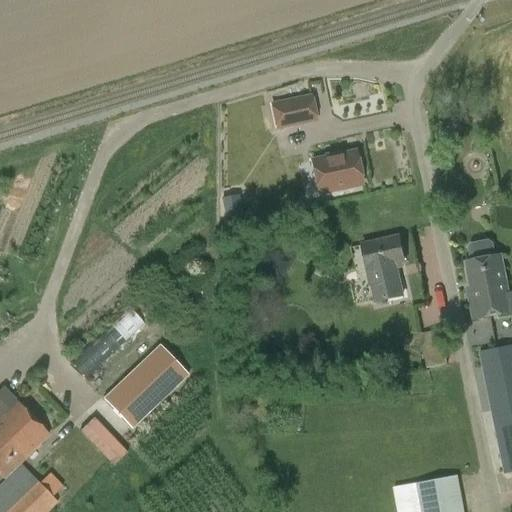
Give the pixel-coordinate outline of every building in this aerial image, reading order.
[(275,129),(317,120),(312,95),(270,105),(275,129)] [(361,185),(354,153),(340,156),(339,153),(324,156),(324,160),(310,163),(317,194),(361,185)] [(375,303),(403,296),(395,264),(404,262),(398,237),(362,246),(375,303)] [(468,248),(471,262),(465,263),(473,301),(469,302),(473,320),(511,312),(511,294),(508,295),(500,256),(496,257),(493,243),(489,240),(471,244),(468,248)] [(112,327),(78,367),(90,378),(124,338),(112,327)] [(420,335),(426,370),(446,366),(441,332),(420,335)] [(135,429),(191,373),(161,343),(104,399),(135,429)] [(511,473),(511,346),(479,352),(503,475),(511,473)] [(0,390),(0,476),(4,481),(0,484),(0,511),(48,511),(57,504),(20,464),(49,435),(3,388),(0,390)] [(463,511),(458,476),(393,488),(397,511),(463,511)]
